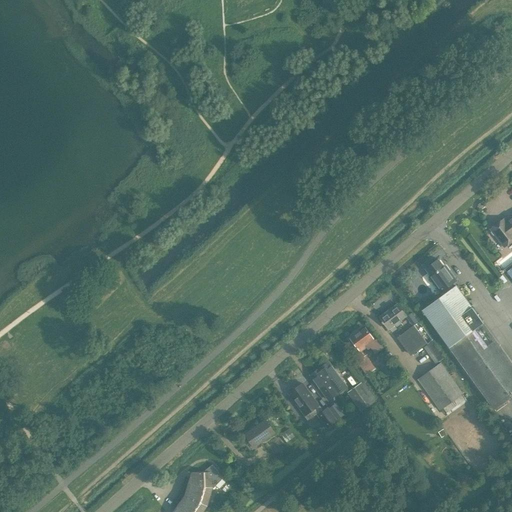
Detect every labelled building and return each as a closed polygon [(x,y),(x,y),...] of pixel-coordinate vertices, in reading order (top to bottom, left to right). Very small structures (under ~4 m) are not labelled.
[(511,216),(506,222),(504,218),(496,224),(494,224),(491,226),(491,228),(490,229),(491,230),(490,232),(493,235),(495,236),(504,247),(511,241),(511,216)] [(438,259),(425,268),(438,285),(436,287),(440,293),(442,295),(456,285),(452,279),(454,277),(449,271),(447,272),(438,259)] [(511,265),(499,275),(511,292),(511,291),(511,265)] [(442,295),(422,310),(494,410),(511,396),(511,362),(456,285),(442,295)] [(401,323),(399,321),(406,316),(397,304),(379,317),(388,329),(395,324),(397,326),(401,323)] [(413,324),(397,336),(410,354),(427,342),(431,339),(431,338),(418,321),(413,324)] [(365,327),(350,338),(357,347),(360,352),(366,347),(368,349),(370,347),(375,353),(383,347),(376,338),(374,340),(371,337),(372,336),(365,327)] [(432,342),(427,346),(438,362),(444,358),(432,342)] [(367,375),(376,369),(366,355),(357,361),(367,375)] [(338,393),(347,387),(328,361),(319,368),(338,393)] [(463,393),(441,362),(418,379),(439,409),(442,407),(446,413),(447,415),(467,401),(462,393),(463,393)] [(310,374),(329,400),(338,393),(319,368),(310,374)] [(363,381),(347,392),(360,410),(375,399),(363,381)] [(289,393),(308,419),(321,409),(302,383),(289,393)] [(329,408),(337,419),(344,414),(336,403),(329,408)] [(511,404),(499,413),(511,432),(511,404)] [(317,415),(327,427),(337,420),(327,407),(317,415)] [(266,419),(245,434),(254,447),(275,432),(266,419)] [(289,429),(281,434),(287,442),(295,437),(289,429)] [(222,479),(223,478),(212,464),(203,472),(192,472),(185,495),(173,511),(202,511),(207,506),(212,489),(222,479)]
